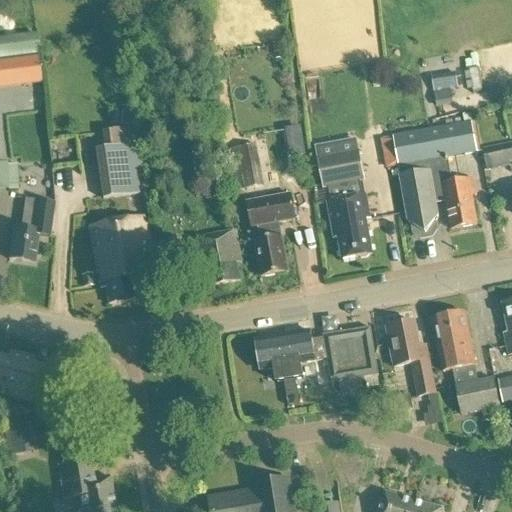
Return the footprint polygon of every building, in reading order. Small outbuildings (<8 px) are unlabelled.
[(37,38),(0,42),(0,64),(40,59),(37,38)] [(38,61),(0,65),(0,93),(41,88),(38,61)] [(444,104),(457,102),(455,85),(461,84),(460,75),(441,77),(444,104)] [(438,205),(446,204),(451,232),(477,228),(472,197),(477,196),(474,180),(453,184),(449,159),(479,154),(474,125),(394,139),(408,224),(426,237),(440,218),(438,205)] [(103,135),(105,146),(97,147),(105,201),(147,195),(140,146),(139,146),(137,130),(103,135)] [(249,136),(229,140),(238,192),(264,188),(257,146),(251,147),(249,136)] [(363,179),(358,156),(355,142),(316,150),(316,154),(323,188),(363,179)] [(511,164),(511,144),(483,150),(487,173),(510,169),(509,165),(511,164)] [(0,194),(18,194),(18,168),(8,168),(8,166),(0,166),(0,194)] [(276,224),(292,221),(286,195),(276,197),(274,191),(263,193),(265,200),(245,204),(251,230),(256,228),(259,242),(254,243),(262,278),(287,273),(276,224)] [(365,253),(370,252),(363,219),(368,218),(362,193),(324,201),(331,238),(335,237),(339,259),(356,255),(359,257),(364,256),(365,253)] [(24,200),(22,216),(20,232),(12,230),(8,262),(33,266),(37,237),(51,239),(55,204),(24,200)] [(136,279),(155,275),(144,219),(90,230),(102,292),(107,291),(110,308),(141,301),(136,279)] [(233,267),(241,265),(235,234),(191,243),(199,280),(204,279),(207,291),(237,285),(233,267)] [(166,280),(188,276),(181,243),(160,247),(166,280)] [(82,278),(84,290),(95,288),(93,276),(82,278)] [(511,304),(501,306),(504,318),(508,336),(503,337),(508,359),(511,357),(511,304)] [(462,418),(499,411),(493,381),(478,384),(464,316),(433,322),(443,375),(453,373),(462,418)] [(417,401),(436,398),(426,350),(420,351),(415,326),(387,332),(394,371),(410,368),(417,401)] [(324,342),(313,344),(316,364),(320,387),(340,383),(342,398),(356,396),(355,392),(379,388),(370,332),(332,338),(324,339),(324,342)] [(311,335),(282,339),(288,382),(300,380),(298,367),(298,366),(316,364),(312,344),(311,335)] [(282,339),(257,343),(261,373),(276,371),(278,384),(288,382),(282,339)] [(0,393),(36,404),(45,371),(30,366),(31,361),(8,355),(6,362),(0,360),(0,391),(0,392),(0,391),(0,393)] [(511,379),(498,382),(503,406),(511,404),(511,379)] [(296,385),(291,385),(284,386),(288,408),(299,406),(296,385)] [(410,397),(393,400),(396,414),(413,410),(410,397)] [(431,428),(443,426),(438,404),(430,405),(431,408),(427,409),(431,428)] [(7,435),(11,458),(34,453),(30,431),(7,435)] [(108,479),(91,481),(88,463),(57,468),(62,501),(77,499),(79,511),(99,511),(113,510),(108,479)] [(293,511),(289,482),(255,488),(256,493),(208,501),(210,511),(293,511)] [(411,511),(414,504),(384,495),(378,511),(411,511)] [(358,511),(368,511),(370,505),(360,503),(358,511)]
